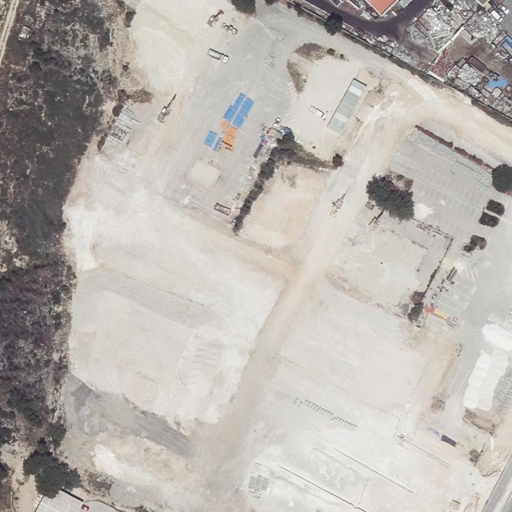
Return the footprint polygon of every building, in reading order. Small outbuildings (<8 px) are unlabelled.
[(202,90),(241,7),(226,0),(149,0),(136,29),(156,38),(144,63),(202,90)] [(366,0),(381,15),(396,0),(366,0)] [(491,0),(473,0),(483,9),(491,0)] [(337,138),(367,72),(333,57),(305,119),(295,115),(288,131),(338,153),(343,141),(337,138)] [(373,110),(368,107),(364,117),(369,119),(373,110)] [(356,224),(351,222),(346,231),(351,234),(356,224)] [(61,478),(55,475),(36,511),(73,511),(79,501),(55,489),(61,478)] [(78,511),(83,503),(79,501),(73,511),(78,511)]
